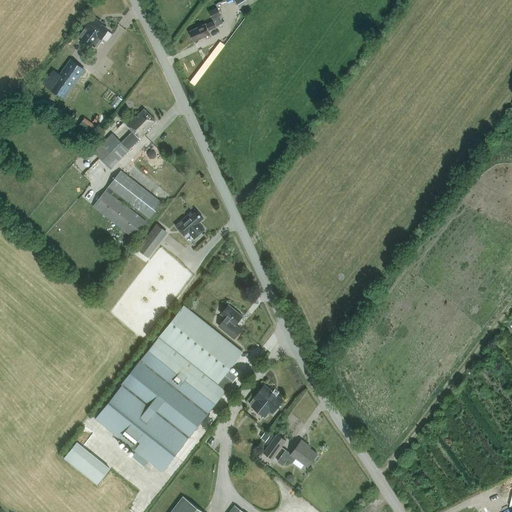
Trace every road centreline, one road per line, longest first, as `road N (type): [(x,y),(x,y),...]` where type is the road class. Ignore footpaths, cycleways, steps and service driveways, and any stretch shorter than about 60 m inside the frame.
road 1 (unclassified): [(400,511),(308,374),(133,0)]
road 2 (unknown): [(288,334),(247,379),(221,440),(222,484),(251,511)]
